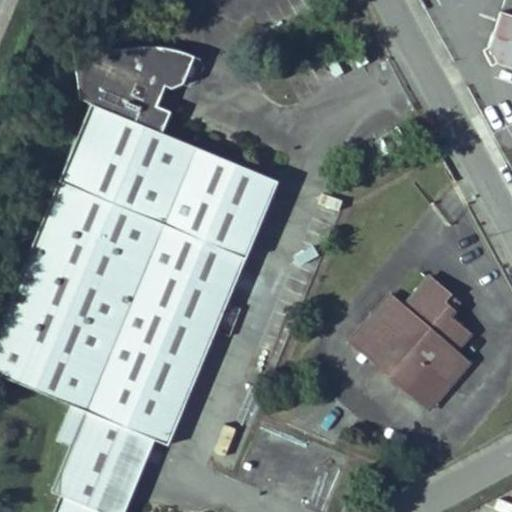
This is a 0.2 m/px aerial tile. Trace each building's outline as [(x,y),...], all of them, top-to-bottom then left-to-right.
[(511,20),(478,9),(467,42),(473,64),(511,77),(511,20)] [(473,64),(467,42),(456,46),(462,66),(473,64)] [(0,375),(48,399),(69,407),(128,427),(154,438),(168,443),(276,181),(160,133),(169,111),(155,106),(164,85),(170,87),(180,82),(191,57),(155,44),(109,50),(73,50),(79,97),(90,102),(0,323),(0,375)] [(386,288),(368,313),(392,331),(370,359),(408,387),(428,360),(451,377),(469,355),(452,343),(467,321),(448,308),(437,300),(447,287),(423,269),(401,299),(386,288)] [(447,287),(437,300),(448,308),(458,294),(447,287)] [(368,313),(346,341),(370,359),(392,331),(368,313)] [(428,360),(408,387),(431,403),(451,377),(428,360)] [(128,427),(69,407),(55,441),(69,446),(51,492),(58,495),(50,511),(101,511),(94,509),(128,427)] [(123,511),(154,438),(128,427),(94,509),(101,511),(123,511)]
